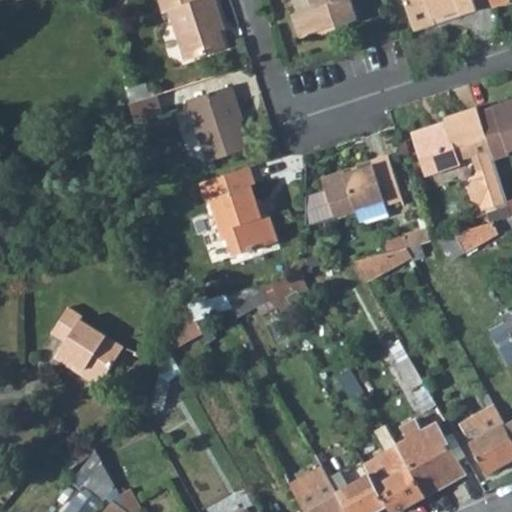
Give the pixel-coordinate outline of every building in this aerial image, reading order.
[(154,0),(158,9),(165,7),(180,56),(221,43),(216,27),(220,26),(211,0),(154,0)] [(334,25),(348,21),(356,18),(349,0),(305,0),(308,7),(289,13),(297,36),(314,29),(317,35),(335,29),(334,25)] [(401,0),(410,27),(472,6),(470,0),(401,0)] [(241,116),(229,82),(183,98),(204,157),(247,144),(237,117),(241,116)] [(127,97),(131,113),(163,103),(158,87),(127,97)] [(511,97),(491,104),(491,105),(475,110),(490,154),(505,150),(504,146),(511,143),(511,97)] [(424,173),(438,168),(458,161),(457,156),(465,153),(471,171),(468,172),(469,175),(465,183),(469,196),(477,200),(479,205),(504,197),(490,154),(475,110),(473,103),(441,113),(443,118),(424,124),(409,129),(424,173)] [(397,192),(383,151),(366,157),(367,159),(340,167),(340,166),(317,174),(322,189),(303,195),(302,222),(330,212),(331,214),(356,206),(380,197),(382,202),(398,196),(397,192)] [(197,180),(203,197),(208,195),(221,235),(224,234),(230,250),(274,235),(266,210),(259,213),(248,181),(254,179),(249,162),(197,180)] [(380,197),(356,206),(359,215),(364,217),(384,210),(382,202),(380,197)] [(463,249),(503,228),(497,217),(459,229),(458,229),(453,231),(463,249)] [(424,225),(404,232),(408,244),(429,238),(424,225)] [(367,279),(411,256),(405,245),(355,258),(367,279)] [(278,311),(292,303),(288,296),(307,284),(300,272),(261,282),(269,296),(278,311)] [(236,314),(269,296),(261,282),(235,288),(223,291),(232,306),(236,314)] [(212,294),(200,296),(184,300),(195,319),(232,306),(223,291),(212,294)] [(184,300),(173,303),(166,333),(195,319),(184,300)] [(63,339),(54,353),(53,356),(96,382),(122,342),(104,332),(78,316),(81,311),(66,302),(48,331),(63,339)] [(497,339),(511,364),(511,338),(509,333),(497,339)] [(413,390),(425,383),(400,338),(388,345),(413,390)] [(178,372),(163,345),(148,408),(161,412),(168,379),(178,372)] [(493,403),(459,421),(488,474),(511,461),(511,438),(504,425),(493,403)] [(402,427),(409,439),(399,445),(427,494),(464,474),(436,423),(421,432),(414,420),(402,427)] [(386,453),(398,474),(377,485),(388,506),(391,511),(395,511),(427,494),(399,445),(386,453)] [(303,511),(348,511),(337,491),(322,465),(304,476),(306,480),(291,489),(303,511)] [(377,485),(369,472),(337,491),(348,511),(377,511),(388,506),(377,485)] [(134,511),(142,508),(130,485),(119,492),(129,511),(134,511)]
